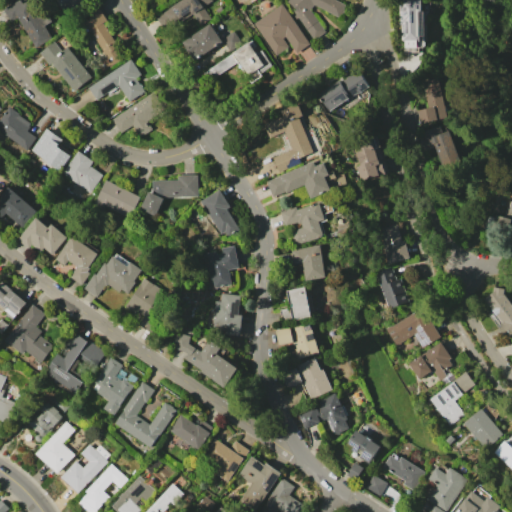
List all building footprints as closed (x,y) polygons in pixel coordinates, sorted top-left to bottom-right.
[(17,0),(19,0),(22,4),(27,1),(30,7),(32,5),(39,18),(47,13),(51,21),(44,26),(52,39),(35,49),(16,17),(8,21),(1,9),(17,0)] [(87,0),(88,1),(73,11),(65,0),(87,0)] [(179,0),(212,0),(202,6),(211,19),(199,26),(191,14),(172,27),(170,23),(161,28),(154,17),(179,0)] [(308,9),(324,31),(313,40),(285,2),(286,0),(335,0),(345,5),(339,17),(313,4),(308,9)] [(420,0),(421,12),(418,12),(419,40),(417,41),(417,47),(404,47),(404,41),(401,41),(400,23),(399,23),(398,0),(420,0)] [(281,3),(309,44),(296,53),(284,37),(282,38),(287,46),(274,55),(252,23),(281,3)] [(90,18),(81,24),(87,33),(89,31),(111,65),(120,59),(114,49),(118,47),(103,23),(107,21),(98,7),(88,14),(90,18)] [(209,23),(222,42),(193,60),(181,41),(209,23)] [(233,31),(241,43),(229,51),(221,39),(233,31)] [(251,39),(256,46),(253,49),(256,53),(261,49),(272,65),(260,73),(262,75),(251,83),(237,62),(217,75),(212,67),(251,39)] [(54,41),(62,51),(68,47),(91,76),(72,91),(50,63),(48,65),(39,53),(54,41)] [(130,59),(140,74),(135,78),(143,91),(128,101),(118,85),(95,99),(87,87),(130,59)] [(338,79),(340,82),(345,78),(345,77),(357,69),(369,86),(357,94),(356,93),(328,112),(316,94),(338,79)] [(427,108),(420,82),(437,78),(446,117),(418,124),(415,110),(427,108)] [(154,91),(165,109),(146,121),(151,129),(139,137),(131,125),(120,133),(111,119),(154,91)] [(0,117),(8,106),(18,113),(18,114),(30,123),(28,126),(30,126),(27,131),(35,137),(26,150),(0,131),(0,117)] [(292,149),(285,131),(270,138),(265,127),(297,113),(314,151),(300,158),(301,162),(279,172),(273,158),(292,149)] [(439,124),(442,133),(448,131),(461,163),(443,170),(432,144),(427,146),(421,131),(439,124)] [(46,127),(62,139),(59,143),(72,152),(61,167),(59,170),(30,149),(46,127)] [(370,132),(380,164),(381,163),(385,173),(361,181),(357,166),(361,165),(352,138),(370,132)] [(78,150),(93,161),(90,166),(102,175),(90,193),(62,173),(78,150)] [(314,161),(316,166),(324,162),(330,175),(325,176),(331,189),(311,198),(305,184),(286,192),(286,191),(273,196),(266,181),(314,161)] [(160,197),(164,198),(156,216),(140,208),(148,191),(152,193),(152,180),(178,180),(178,176),(199,175),(199,196),(160,197)] [(106,179),(141,197),(130,218),(105,206),(103,210),(92,205),(106,179)] [(0,195),(8,186),(37,212),(23,228),(5,213),(0,219),(0,195)] [(219,189),(230,206),(227,208),(239,229),(228,236),(225,231),(221,233),(200,201),(219,189)] [(494,214),(502,216),(504,206),(507,207),(509,201),(511,202),(511,197),(511,213),(510,213),(508,218),(510,219),(505,236),(489,231),(494,214)] [(296,206),(297,209),(319,202),(325,219),(319,221),(323,236),(294,245),(290,231),(303,227),(302,223),(298,224),(297,222),(285,225),(280,211),(296,206)] [(37,217),(50,227),(53,224),(69,237),(54,255),(45,248),(42,252),(33,244),(29,248),(18,239),(37,217)] [(395,223),(400,241),(404,240),(409,257),(384,264),(374,229),(395,223)] [(74,235),(100,254),(91,267),(93,268),(91,271),(93,273),(85,285),(72,276),(79,266),(71,260),(67,265),(58,259),(74,235)] [(319,244),(325,277),(304,280),(301,262),(292,263),(289,249),(319,244)] [(217,251),(217,254),(223,253),(222,248),(235,246),(239,268),(229,269),(232,285),(215,288),(213,279),(211,279),(209,273),(207,274),(203,253),(217,251)] [(97,273),(98,274),(107,262),(109,264),(115,256),(130,266),(133,262),(144,270),(137,281),(138,282),(130,293),(124,288),(122,291),(110,283),(108,286),(107,285),(99,296),(87,288),(97,273)] [(391,266),(396,279),(399,278),(408,301),(388,308),(374,273),(391,266)] [(147,278),(165,289),(161,294),(169,299),(161,311),(166,315),(154,332),(141,324),(146,317),(129,306),(147,278)] [(0,286),(4,281),(30,303),(17,318),(8,310),(9,309),(0,302),(0,286)] [(289,308),(285,290),(304,286),(311,316),(283,322),(280,310),(289,308)] [(492,291),(493,286),(504,288),(503,294),(509,301),(511,301),(511,332),(507,336),(499,324),(502,322),(483,298),(492,291)] [(215,301),(221,301),(222,292),(241,295),(238,314),(242,315),(239,336),(215,332),(216,323),(212,323),(215,301)] [(35,304),(47,314),(38,326),(44,331),(41,335),(55,346),(43,362),(26,350),(24,353),(7,340),(35,304)] [(422,306),(440,336),(421,348),(413,334),(395,345),(385,328),(422,306)] [(0,324),(5,319),(11,325),(4,333),(0,329),(0,324)] [(310,321),(318,353),(296,358),(292,342),(279,345),(275,330),(310,321)] [(185,351),(173,348),(178,332),(179,332),(181,326),(191,329),(189,335),(192,336),(190,344),(201,351),(209,339),(221,347),(217,354),(238,368),(224,388),(200,371),(201,370),(185,358),(188,353),(185,351)] [(59,354),(66,358),(72,350),(66,345),(75,331),(90,342),(91,340),(108,352),(96,369),(80,357),(70,372),(85,382),(76,395),(46,374),(59,354)] [(439,341),(450,358),(448,359),(452,365),(443,371),(446,375),(439,380),(431,370),(418,379),(407,363),(439,341)] [(314,356),(320,370),(322,369),(331,389),(310,399),(303,384),(304,383),(296,365),(314,356)] [(112,357),(124,365),(116,376),(123,380),(125,378),(135,385),(115,415),(104,408),(110,400),(97,391),(100,386),(95,382),(112,357)] [(295,368),(301,381),(286,388),(280,374),(295,368)] [(466,371),(475,384),(453,400),(460,409),(445,420),(429,398),(466,371)] [(0,373),(7,376),(1,389),(5,390),(2,396),(17,403),(7,423),(0,419),(0,373)] [(124,410),(123,409),(143,381),(156,390),(147,403),(146,402),(136,415),(150,424),(166,402),(177,410),(150,448),(115,423),(124,410)] [(317,405),(315,401),(334,392),(346,419),(344,420),(348,429),(333,436),(324,418),(303,429),(297,415),(317,405)] [(34,434),(31,432),(33,430),(29,426),(42,411),(39,408),(46,400),(62,415),(44,434),(46,436),(41,440),(37,441),(35,440),(33,439),(32,436),(34,434)] [(492,422),(502,434),(485,449),(461,421),(478,406),(481,409),(486,404),(498,412),(492,422)] [(180,414),(196,425),(197,424),(199,425),(203,420),(213,428),(197,450),(169,430),(180,414)] [(64,421),(74,429),(62,443),(74,454),(56,473),(35,453),(64,421)] [(355,430),(366,437),(365,438),(370,441),(370,440),(379,446),(368,463),(359,457),(362,452),(358,449),(355,453),(349,449),(351,446),(346,442),(355,430)] [(511,437),(511,468),(495,453),(510,436),(511,437)] [(214,438),(229,448),(235,440),(249,450),(226,481),(211,470),(216,463),(202,454),(214,438)] [(75,461),(82,467),(87,461),(79,454),(88,444),(106,461),(77,493),(60,477),(75,461)] [(256,511),(235,497),(247,480),(240,475),(254,455),(258,458),(253,465),(261,471),(266,464),(297,485),(289,495),(294,498),(292,501),(295,503),(297,501),(308,508),(305,511),(278,511),(277,511),(276,511),(256,511)] [(389,455),(397,461),(400,456),(424,472),(412,490),(402,484),(404,481),(381,467),(389,455)] [(354,462),(363,468),(354,480),(346,474),(354,462)] [(112,464),(128,480),(120,488),(112,481),(104,490),(112,498),(98,511),(89,511),(80,503),(89,493),(87,491),(112,464)] [(450,467),(469,480),(448,511),(427,511),(433,504),(428,500),(437,486),(428,480),(436,467),(446,473),(450,467)] [(372,474),(387,483),(379,496),(364,487),(372,474)] [(117,511),(110,505),(140,476),(158,494),(140,511),(141,511),(117,511)] [(146,511),(174,484),(191,501),(180,511),(146,511)] [(455,511),(472,491),(485,501),(488,497),(506,511),(455,511)] [(203,495),(214,503),(207,511),(196,504),(203,495)] [(0,511),(0,503),(2,501),(10,509),(7,511),(0,511)]
